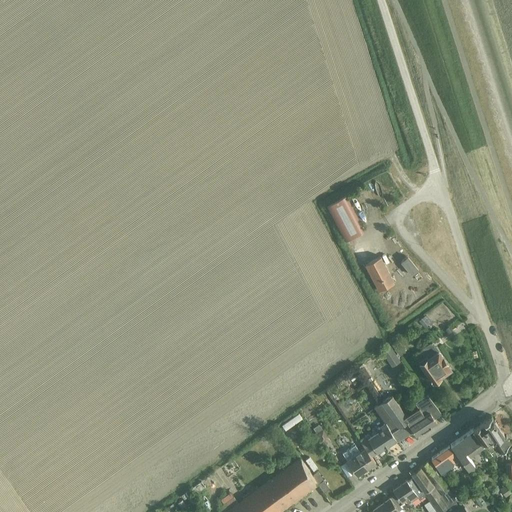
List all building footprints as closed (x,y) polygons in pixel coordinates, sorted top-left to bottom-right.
[(347,197),(327,207),(345,241),(364,231),(347,197)] [(379,289),(394,281),(380,255),(365,263),(379,289)] [(397,292),(392,295),(398,305),(402,302),(397,292)] [(425,316),(419,321),(425,328),(430,324),(425,316)] [(451,369),(432,342),(422,350),(426,356),(418,361),(433,382),(451,369)] [(389,343),(381,349),(392,366),(401,361),(389,343)] [(401,347),(396,350),(400,356),(405,353),(401,347)] [(364,367),(360,369),(365,378),(370,375),(364,367)] [(391,432),(396,440),(412,430),(415,435),(436,422),(434,418),(441,413),(427,394),(414,402),(418,408),(406,416),(392,396),(381,403),(398,427),(391,432)] [(398,427),(381,403),(374,407),(383,418),(382,419),(385,423),(377,428),(376,427),(372,429),(375,434),(370,437),(368,434),(359,440),(365,448),(371,457),(396,440),(391,432),(398,427)] [(299,413),(282,425),(286,430),(302,418),(299,413)] [(473,428),(473,429),(483,442),(489,439),(496,450),(509,441),(493,419),(493,418),(491,415),(481,422),(473,428)] [(473,429),(450,444),(468,469),(474,464),(470,459),(483,450),(487,447),(483,442),(473,429)] [(328,437),(323,430),(317,434),(322,441),(328,437)] [(354,445),(342,454),(346,460),(356,476),(375,463),(371,457),(365,448),(359,452),(354,445)] [(449,445),(431,458),(444,475),(446,474),(446,473),(444,469),(458,459),(449,445)] [(233,497),(217,508),(220,511),(278,511),(318,484),(313,476),(300,457),(293,462),(279,472),(238,502),(233,497)] [(440,496),(448,489),(448,488),(427,460),(419,466),(420,467),(411,474),(413,476),(426,495),(430,500),(431,503),(441,496),(440,496)] [(343,461),(338,464),(343,474),(348,471),(343,461)] [(318,472),(313,476),(318,484),(323,492),(329,488),(323,480),(318,472)] [(426,495),(413,476),(407,480),(406,480),(392,490),(401,502),(405,499),(408,503),(411,501),(418,496),(420,499),(426,495)] [(501,490),(506,496),(511,493),(506,486),(501,490)] [(431,503),(436,509),(438,511),(468,511),(465,507),(461,509),(455,501),(457,500),(448,489),(440,496),(441,496),(431,503)] [(190,491),(181,496),(184,500),(187,498),(192,495),(190,491)] [(192,495),(187,498),(192,507),(198,504),(192,495)] [(403,511),(402,509),(399,511),(390,497),(373,509),(375,511),(403,511)] [(182,500),(178,504),(184,511),(188,509),(182,500)] [(431,511),(436,509),(431,503),(430,500),(424,504),(429,511),(431,511)] [(506,506),(502,500),(498,503),(502,509),(506,506)]
